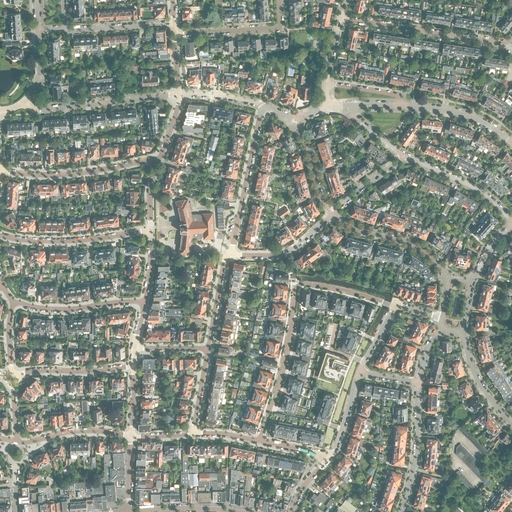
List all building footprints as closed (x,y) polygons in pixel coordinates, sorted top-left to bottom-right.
[(384,14),(385,3),(376,2),(375,9),(378,10),(377,13),(384,14)] [(366,6),(365,6),(355,4),(354,10),(362,12),(362,8),(366,9),(366,6)] [(323,11),(331,13),(332,7),(324,5),(323,11)] [(183,15),(181,16),(181,18),(183,19),(183,21),(184,22),(192,22),(191,10),(197,10),(197,9),(201,9),(200,6),(196,6),(188,6),(188,10),(183,10),(183,13),(182,13),(183,15)] [(163,7),(152,8),(152,11),(155,11),(155,17),(164,16),(165,16),(165,15),(165,13),(164,12),(164,7),(163,7)] [(240,7),(237,7),(238,8),(238,11),(238,20),(245,20),(244,16),(247,15),(247,9),(244,9),(244,7),(240,7)] [(225,8),(221,8),(222,18),(224,18),(225,21),(231,21),(231,11),(231,9),(231,8),(225,8)] [(8,11),(4,11),(5,16),(10,16),(10,20),(20,20),(20,19),(21,19),(21,15),(20,15),(20,13),(13,13),(13,12),(12,12),(8,12),(8,11)] [(75,12),(74,12),(74,18),(75,18),(75,20),(79,19),(85,19),(85,20),(94,20),(94,14),(90,14),(90,16),(85,16),(85,11),(84,11),(75,12)] [(444,15),(443,23),(449,24),(450,21),(452,21),(454,13),(451,12),(451,13),(445,12),(444,15)] [(455,25),(461,26),(462,18),(462,15),(454,13),(452,21),(455,22),(455,25)] [(299,15),(289,15),(290,22),(294,22),(294,24),(297,24),(298,21),(299,21),(299,15)] [(328,25),(329,19),(321,17),(320,24),(328,25)] [(511,22),(507,18),(503,23),(509,28),(511,24),(511,22)] [(501,21),(497,25),(499,27),(505,32),(509,28),(503,23),(501,21)] [(350,28),(348,34),(356,36),(363,38),(367,38),(368,32),(365,31),(364,35),(357,34),(357,30),(350,28)] [(11,32),(5,32),(6,41),(11,40),(11,39),(16,39),(16,40),(21,39),(21,37),(22,37),(22,33),(21,34),(21,32),(18,32),(17,31),(16,31),(15,32),(11,32)] [(368,42),(373,43),(374,43),(375,40),(376,40),(378,41),(379,33),(373,32),(373,37),(369,36),(368,42)] [(275,40),(275,44),(279,44),(279,47),(288,46),(287,36),(279,37),(279,40),(275,40)] [(92,38),(91,38),(92,49),(92,50),(92,52),(98,52),(98,55),(101,55),(101,44),(97,45),(97,37),(95,37),(92,37),(92,38)] [(402,44),(402,47),(408,48),(408,45),(411,46),(412,41),(409,40),(409,38),(403,37),(402,44)] [(74,45),(71,45),(71,52),(71,56),(71,58),(75,58),(75,52),(76,52),(77,52),(77,51),(80,51),(80,49),(80,39),(79,39),(79,38),(75,38),(76,39),(74,39),(74,45)] [(248,45),(252,45),(252,48),(260,48),(260,38),(251,38),(252,41),(247,42),(248,45)] [(275,38),(265,39),(265,47),(270,47),(270,50),(275,50),(275,47),(275,44),(275,40),(275,38)] [(49,41),(50,47),(53,47),(56,47),(61,47),(60,39),(53,39),(53,41),(49,41)] [(411,45),(411,49),(419,50),(419,49),(419,47),(421,40),(415,39),(414,46),(411,45)] [(224,43),(220,43),(220,47),(224,47),(224,50),(233,50),(232,40),(224,40),(224,43)] [(248,48),(248,45),(247,42),(247,40),(237,40),(238,49),(248,48)] [(220,43),(220,41),(210,42),(211,50),(220,50),(220,47),(220,43)] [(355,52),(359,53),(360,53),(360,50),(356,49),(358,43),(355,42),(347,41),(346,47),(350,48),(349,51),(355,52)] [(193,47),(197,47),(197,42),(185,43),(186,56),(189,56),(189,59),(195,59),(195,56),(193,56),(193,47)] [(431,49),(431,50),(437,51),(439,51),(439,46),(438,46),(438,43),(433,42),(431,49)] [(18,58),(23,58),(23,50),(20,50),(20,49),(13,49),(12,47),(7,47),(7,51),(10,51),(10,53),(9,53),(9,56),(13,56),(13,60),(18,60),(18,58)] [(479,49),(473,48),(472,55),(471,58),(475,58),(475,56),(481,57),(482,51),(479,51),(479,49)] [(209,61),(208,53),(208,50),(199,51),(199,57),(200,57),(200,61),(202,61),(209,61)] [(63,53),(61,53),(56,53),(53,53),(53,54),(50,54),(51,64),(56,64),(56,61),(61,61),(61,56),(63,56),(63,53)] [(482,60),(482,64),(487,65),(487,66),(490,66),(490,65),(491,58),(485,57),(485,60),(482,60)] [(339,74),(345,75),(347,63),(341,62),(341,65),(339,65),(338,68),(340,68),(339,74)] [(347,63),(345,75),(352,76),(352,72),(352,73),(355,73),(357,63),(354,62),(353,64),(347,63)] [(359,76),(365,77),(366,70),(366,66),(361,65),(362,63),(357,63),(355,73),(359,74),(359,76)] [(388,69),(389,66),(388,66),(389,63),(385,63),(384,73),(378,72),(376,79),(382,80),(383,75),(387,76),(388,69)] [(203,68),(203,74),(205,74),(205,82),(206,82),(206,83),(208,83),(207,85),(211,86),(211,83),(213,84),(213,82),(214,82),(214,76),(218,77),(218,76),(218,69),(215,68),(203,68)] [(244,70),(243,77),(242,78),(248,79),(248,80),(247,82),(246,81),(245,89),(249,90),(249,92),(253,92),(255,81),(255,80),(251,79),(252,77),(247,76),(248,68),(244,68),(244,70)] [(190,77),(188,78),(188,81),(190,81),(190,84),(198,84),(198,80),(201,80),(201,69),(198,69),(198,70),(190,70),(190,74),(190,77)] [(231,73),(230,76),(229,88),(233,88),(234,86),(238,86),(238,79),(237,79),(238,76),(243,77),(244,70),(238,69),(238,74),(231,73)] [(147,75),(142,76),(143,85),(158,84),(158,76),(152,76),(152,71),(147,71),(147,75)] [(407,85),(410,74),(404,73),(403,76),(402,84),(407,85)] [(410,74),(407,85),(413,86),(415,80),(418,80),(419,74),(415,73),(415,75),(410,74)] [(440,83),(438,91),(444,92),(445,88),(448,89),(451,75),(447,74),(446,80),(444,80),(440,80),(440,83)] [(57,82),(57,84),(64,84),(63,78),(62,78),(62,75),(51,75),(52,82),(57,82)] [(114,78),(107,79),(109,91),(110,91),(112,91),(112,90),(115,90),(115,87),(118,87),(117,75),(114,75),(114,78)] [(299,86),(298,96),(300,96),(300,98),(308,99),(309,87),(301,86),(302,83),(303,83),(303,76),(300,75),(299,83),(300,83),(299,86)] [(451,81),(449,89),(453,90),(452,94),(457,95),(461,83),(457,82),(456,82),(457,77),(452,75),(451,81)] [(229,88),(230,76),(223,76),(223,78),(222,77),(221,85),(225,85),(225,87),(229,88)] [(262,85),(266,86),(267,81),(268,76),(266,76),(265,80),(264,80),(262,80),(262,82),(261,82),(255,81),(253,92),(256,93),(257,91),(261,92),(262,85)] [(421,76),(420,83),(421,83),(420,87),(426,89),(428,81),(428,78),(421,76)] [(428,81),(426,89),(432,90),(434,82),(434,79),(428,78),(428,81)] [(434,82),(432,90),(438,91),(440,83),(440,80),(434,78),(434,79),(434,82)] [(90,84),(89,85),(89,92),(91,92),(91,93),(92,92),(92,93),(95,93),(95,92),(97,92),(96,80),(90,81),(90,84)] [(270,81),(267,81),(266,86),(269,87),(270,87),(268,93),(269,93),(269,95),(270,95),(270,97),(273,98),(274,96),(275,97),(276,95),(277,95),(278,88),(278,87),(273,85),(274,82),(273,82),(270,81)] [(461,83),(457,95),(463,97),(465,90),(466,86),(467,85),(461,83)] [(64,97),(69,97),(69,85),(64,86),(64,84),(57,84),(57,86),(54,86),(55,97),(62,97),(64,97)] [(465,90),(463,97),(469,99),(471,91),(472,88),(466,86),(465,90)] [(284,92),(281,98),(281,99),(283,99),(282,103),(288,106),(290,102),(290,101),(292,102),(292,103),(296,103),(297,91),(293,91),(290,90),(288,93),(286,92),(286,93),(284,92)] [(492,100),(494,96),(484,90),(480,98),(484,101),(482,104),(488,107),(492,100)] [(471,91),(469,99),(475,100),(477,93),(471,91)] [(493,110),(499,99),(494,96),(492,100),(488,107),(493,110)] [(498,113),(502,106),(504,102),(499,99),(493,110),(498,113)] [(504,102),(502,106),(498,113),(503,116),(505,113),(508,115),(510,111),(508,109),(509,107),(509,105),(504,102)] [(187,107),(187,109),(188,110),(195,111),(200,111),(200,109),(199,109),(207,109),(207,105),(191,104),(191,103),(189,103),(189,104),(188,104),(188,107),(187,107)] [(218,120),(221,108),(215,106),(214,108),(211,107),(210,117),(213,117),(215,118),(214,119),(218,120)] [(218,120),(224,121),(227,109),(221,108),(218,120)] [(133,109),(130,110),(131,120),(131,124),(140,123),(138,113),(136,113),(136,110),(133,110),(133,109)] [(233,110),(227,109),(224,121),(228,122),(229,120),(231,121),(233,110)] [(236,122),(235,124),(241,126),(244,113),(241,112),(239,111),(239,112),(238,111),(236,122)] [(244,113),(241,126),(247,127),(248,123),(249,122),(249,120),(250,114),(249,114),(249,113),(247,113),(246,113),(244,113)] [(49,132),(49,131),(49,126),(50,125),(49,124),(49,123),(48,120),(46,120),(46,119),(42,120),(41,120),(41,125),(42,125),(42,131),(46,131),(46,132),(49,132)] [(313,131),(325,127),(323,124),(325,124),(324,121),(311,125),(313,131)] [(441,122),(432,121),(431,128),(431,131),(440,132),(438,138),(441,139),(443,131),(440,130),(441,129),(441,122)] [(25,122),(25,123),(26,126),(26,127),(26,128),(26,129),(26,134),(30,133),(30,135),(31,136),(34,136),(35,135),(34,132),(38,132),(38,125),(34,125),(33,122),(30,123),(30,122),(25,122)] [(272,135),(277,126),(272,123),(270,122),(269,123),(269,125),(270,125),(266,132),(272,135)] [(412,124),(408,129),(414,134),(418,128),(420,130),(420,127),(420,126),(418,125),(415,122),(413,125),(412,124)] [(447,124),(444,131),(445,132),(448,130),(451,131),(451,132),(453,133),(456,125),(450,123),(450,125),(447,124)] [(456,125),(453,133),(455,134),(455,135),(459,136),(459,134),(462,127),(456,125)] [(282,129),(277,126),(272,135),(277,138),(280,132),(282,132),(283,131),(284,130),(282,129)] [(326,131),(325,127),(313,131),(315,137),(328,133),(327,130),(326,131)] [(459,136),(458,137),(464,139),(468,129),(462,127),(459,134),(459,136)] [(408,129),(404,134),(411,138),(412,137),(413,138),(416,135),(414,134),(408,129)] [(468,129),(464,139),(464,140),(465,137),(467,138),(468,137),(471,138),(473,131),(468,129)] [(352,133),(349,137),(354,141),(355,139),(355,140),(356,140),(356,141),(357,140),(361,145),(362,144),(365,141),(360,136),(360,135),(356,132),(354,133),(354,134),(352,133)] [(278,143),(276,146),(279,147),(280,147),(280,144),(281,143),(283,142),(286,146),(293,142),(290,137),(289,137),(288,135),(287,136),(285,133),(281,139),(278,143)] [(404,134),(401,139),(403,141),(401,143),(406,146),(409,143),(408,142),(409,140),(412,142),(414,144),(418,147),(417,148),(420,149),(420,150),(421,146),(419,145),(416,142),(413,140),(411,138),(404,134)] [(480,145),(485,138),(480,134),(476,140),(479,142),(478,143),(480,145)] [(210,147),(206,159),(211,160),(215,148),(216,148),(219,137),(212,135),(208,146),(210,147)] [(177,140),(176,143),(177,143),(187,146),(190,147),(192,141),(193,138),(191,138),(188,137),(187,136),(185,136),(184,139),(183,138),(179,137),(178,140),(177,140)] [(104,137),(100,138),(101,146),(100,146),(100,148),(102,148),(102,156),(110,155),(109,145),(104,145),(104,137)] [(319,150),(328,147),(331,145),(330,141),(333,140),(332,137),(321,140),(322,142),(318,144),(318,145),(318,146),(319,150)] [(99,144),(94,145),(94,141),(92,141),(92,138),(86,138),(87,146),(89,146),(89,158),(99,158),(99,144)] [(484,150),(486,147),(490,141),(485,138),(480,145),(479,147),(484,150)] [(72,152),(70,152),(71,157),(72,157),(73,160),(74,161),(76,161),(76,160),(77,160),(77,159),(78,159),(79,159),(78,150),(78,145),(77,140),(77,139),(75,139),(75,141),(75,145),(76,148),(72,148),(72,150),(72,151),(72,152)] [(151,149),(152,141),(142,140),(140,140),(139,143),(142,143),(141,148),(151,149)] [(490,152),(491,150),(495,145),(490,141),(486,147),(489,149),(488,150),(490,152)] [(127,153),(134,153),(133,151),(135,150),(135,144),(132,144),(132,143),(131,142),(128,142),(127,143),(127,144),(125,144),(125,149),(127,149),(127,153)] [(293,142),(286,146),(289,152),(296,147),(293,142)] [(430,154),(433,146),(428,143),(427,144),(424,142),(422,147),(425,149),(424,151),(430,154)] [(15,152),(15,149),(17,148),(16,143),(14,143),(14,145),(11,145),(11,149),(6,149),(6,153),(8,153),(8,160),(8,161),(14,161),(14,160),(14,152),(15,152)] [(56,155),(54,155),(54,159),(56,159),(56,161),(57,161),(57,162),(59,162),(60,161),(60,160),(62,160),(62,150),(62,149),(61,143),(59,143),(59,149),(60,149),(56,149),(56,152),(56,155)] [(114,145),(109,145),(110,155),(117,155),(117,149),(119,149),(119,143),(114,143),(114,145)] [(176,146),(175,147),(175,148),(175,149),(180,150),(185,152),(187,146),(177,143),(176,146)] [(368,150),(371,153),(376,147),(371,143),(367,149),(366,147),(364,144),(363,145),(362,146),(357,149),(359,152),(363,149),(367,152),(368,150)] [(495,145),(491,150),(490,152),(492,153),(493,152),(496,154),(500,148),(495,145)] [(435,156),(438,150),(439,148),(433,146),(430,154),(435,156)] [(441,159),(444,150),(445,149),(439,146),(439,148),(438,150),(435,156),(441,159)] [(241,150),(232,148),(231,147),(230,151),(228,150),(227,154),(237,156),(237,155),(240,155),(241,150)] [(321,155),(331,152),(330,150),(329,150),(328,147),(319,150),(321,155)] [(371,153),(377,157),(381,151),(376,147),(371,153)] [(62,149),(62,150),(62,160),(65,160),(65,161),(66,161),(68,161),(68,160),(69,160),(69,157),(71,157),(70,152),(68,152),(68,151),(64,151),(63,150),(63,148),(62,149)] [(174,154),(184,157),(185,152),(180,150),(175,149),(175,150),(174,151),(174,152),(174,154)] [(450,153),(444,150),(441,159),(446,161),(450,153)] [(381,151),(377,157),(382,161),(386,155),(381,151)] [(323,161),(331,158),(330,155),(331,154),(331,152),(321,155),(323,161)] [(453,162),(452,164),(455,165),(455,166),(454,168),(456,169),(457,167),(460,168),(464,161),(465,158),(462,157),(461,157),(461,158),(459,157),(456,156),(457,154),(456,153),(454,152),(452,156),(455,157),(453,162)] [(295,153),(290,154),(290,157),(292,163),(301,161),(300,159),(301,158),(300,155),(299,155),(298,154),(295,155),(295,153)] [(506,153),(501,158),(504,161),(503,161),(505,163),(511,157),(506,153)] [(172,158),(172,161),(179,163),(185,165),(186,162),(187,158),(185,158),(184,157),(174,154),(173,155),(173,154),(172,157),(172,158)] [(464,161),(460,168),(466,171),(469,163),(470,161),(467,159),(469,156),(466,155),(465,158),(464,161)] [(228,160),(228,163),(238,166),(239,160),(227,157),(226,160),(228,160)] [(333,162),(331,158),(323,161),(324,165),(325,164),(325,167),(334,163),(334,161),(333,162)] [(361,164),(366,172),(372,168),(371,167),(372,166),(372,164),(373,164),(370,160),(369,159),(367,158),(360,163),(361,164)] [(469,163),(466,171),(471,173),(475,166),(476,163),(473,162),(474,159),(472,158),(471,160),(470,160),(470,161),(469,163)] [(475,166),(471,173),(477,176),(478,173),(481,174),(483,169),(481,168),(481,167),(481,166),(480,165),(479,164),(478,164),(479,162),(477,160),(476,163),(475,166)] [(301,161),(292,163),(293,169),(302,167),(301,161)] [(260,163),(260,165),(261,166),(260,168),(263,169),(263,171),(272,173),(273,170),(269,170),(271,164),(261,162),(261,163),(260,163)] [(355,167),(361,175),(366,172),(361,164),(356,167),(355,167)] [(326,173),(326,174),(326,175),(327,176),(328,178),(338,175),(338,173),(336,166),(332,167),(333,169),(330,170),(329,172),(326,173)] [(168,173),(178,176),(180,170),(177,169),(170,167),(169,169),(168,169),(167,172),(168,173)] [(355,167),(356,167),(355,167),(350,171),(350,170),(347,172),(352,179),(354,177),(356,179),(361,175),(355,167)] [(488,183),(495,174),(492,172),(493,170),(491,168),(490,170),(487,168),(483,174),(486,176),(483,179),(488,183)] [(400,175),(401,177),(402,180),(406,179),(407,177),(410,178),(413,171),(408,169),(405,176),(403,176),(403,174),(400,175)] [(258,175),(257,177),(258,178),(267,180),(269,180),(271,181),(271,180),(272,180),(274,179),(274,175),(273,174),(272,173),(263,171),(262,173),(259,172),(259,175),(258,175)] [(295,174),(294,175),(296,181),(305,178),(304,176),(305,175),(304,173),(303,173),(303,172),(302,173),(301,171),(295,172),(295,174)] [(413,171),(410,178),(413,179),(412,182),(417,184),(420,179),(417,178),(419,174),(413,171)] [(499,178),(496,176),(498,173),(496,172),(495,174),(488,183),(492,187),(499,178)] [(129,177),(129,180),(131,180),(131,183),(136,183),(136,181),(140,181),(141,174),(132,173),(131,177),(129,177)] [(166,178),(176,181),(178,176),(168,173),(166,178)] [(338,175),(328,178),(328,180),(328,181),(329,183),(330,184),(341,180),(340,176),(339,177),(338,175)] [(218,176),(217,179),(221,180),(222,179),(223,179),(222,181),(222,185),(224,185),(234,187),(235,181),(226,180),(226,178),(224,177),(220,176),(218,176)] [(402,180),(401,177),(399,177),(397,179),(395,176),(390,180),(394,186),(397,184),(398,184),(403,185),(403,184),(404,183),(402,181),(402,180)] [(492,187),(497,190),(502,184),(504,182),(501,180),(503,177),(501,176),(499,178),(492,187)] [(422,183),(420,189),(426,192),(431,179),(426,177),(423,183),(422,183)] [(165,184),(175,187),(176,181),(166,178),(165,184)] [(305,178),(296,181),(297,186),(306,184),(306,181),(306,179),(305,178)] [(103,180),(104,189),(104,191),(113,190),(113,183),(110,184),(109,179),(103,180)] [(431,179),(426,192),(429,193),(430,190),(433,192),(433,191),(434,189),(437,182),(431,179)] [(330,184),(329,185),(330,186),(331,187),(331,189),(340,187),(342,186),(341,184),(342,184),(341,180),(330,184)] [(385,183),(389,189),(394,186),(390,180),(385,183)] [(89,187),(89,190),(92,190),(92,191),(98,190),(96,181),(90,182),(91,186),(89,187)] [(86,182),(80,183),(81,192),(84,192),(84,193),(90,193),(89,190),(89,186),(88,185),(86,185),(86,182)] [(434,189),(433,191),(437,193),(439,194),(440,191),(443,185),(437,182),(434,189)] [(30,186),(29,197),(33,197),(33,194),(40,194),(40,184),(39,184),(39,183),(36,183),(36,184),(34,184),(34,186),(30,186)] [(52,184),(52,197),(60,197),(60,196),(60,189),(58,189),(58,184),(55,184),(55,183),(52,183),(52,184)] [(389,189),(385,183),(379,187),(383,193),(389,189)] [(62,189),(60,189),(60,196),(63,196),(63,195),(69,195),(69,193),(68,184),(62,184),(62,189)] [(175,187),(165,184),(164,184),(163,187),(164,187),(163,190),(170,192),(169,195),(171,195),(176,195),(177,193),(173,192),(175,187)] [(256,185),(256,186),(256,187),(256,189),(268,192),(269,192),(270,186),(266,186),(257,184),(256,185)] [(306,184),(297,186),(299,192),(308,190),(308,189),(308,188),(308,187),(307,186),(306,184)] [(509,190),(502,184),(497,190),(502,194),(503,192),(506,194),(509,190)] [(220,189),(220,190),(220,191),(223,191),(232,193),(234,187),(224,185),(222,185),(221,185),(220,189)] [(443,185),(440,191),(444,193),(442,198),(443,198),(441,203),(445,204),(449,195),(446,193),(449,187),(443,185)] [(127,192),(126,193),(126,195),(127,196),(137,196),(137,193),(139,193),(139,192),(140,191),(140,190),(139,189),(139,188),(130,188),(130,186),(127,186),(127,192)] [(340,187),(331,189),(332,191),(332,192),(332,194),(333,194),(333,195),(334,195),(334,196),(336,197),(337,196),(338,195),(337,194),(343,192),(342,188),(343,188),(342,186),(340,187)] [(256,189),(254,195),(257,196),(256,197),(264,199),(264,197),(267,198),(267,195),(268,192),(256,189)] [(218,195),(217,200),(224,201),(224,200),(224,197),(225,198),(230,199),(231,199),(232,193),(223,191),(220,191),(220,190),(220,191),(219,196),(218,195)] [(297,195),(296,195),(297,197),(297,199),(299,200),(299,201),(306,198),(305,197),(309,195),(310,194),(309,192),(308,190),(299,192),(297,193),(297,195)] [(451,196),(448,203),(450,204),(452,203),(453,201),(456,203),(462,193),(456,190),(452,197),(451,196)] [(380,198),(377,194),(374,191),(369,195),(371,197),(368,199),(370,201),(371,202),(373,200),(375,202),(380,198)] [(456,203),(462,206),(463,203),(467,197),(462,193),(456,203)] [(126,200),(126,206),(130,206),(130,205),(139,205),(139,204),(139,203),(139,202),(139,201),(139,200),(137,200),(137,196),(127,196),(126,200)] [(467,197),(463,203),(469,206),(473,200),(467,197)] [(201,215),(200,213),(191,214),(190,210),(192,209),(190,202),(188,202),(188,199),(184,200),(184,199),(176,201),(181,222),(180,222),(179,223),(179,225),(181,226),(182,228),(181,228),(179,229),(179,231),(181,232),(179,253),(180,253),(180,256),(185,257),(186,254),(187,254),(187,253),(191,254),(191,251),(193,251),(194,243),(192,243),(193,239),(202,238),(202,237),(204,237),(204,238),(214,238),(212,213),(202,213),(202,215),(201,215)] [(421,202),(417,200),(413,199),(410,204),(419,208),(421,202)] [(469,206),(467,209),(471,211),(469,213),(472,215),(474,209),(478,203),(473,200),(469,206)] [(306,202),(301,206),(302,208),(302,209),(303,208),(306,213),(308,212),(316,207),(313,201),(311,201),(310,202),(307,204),(306,202)] [(382,206),(379,216),(382,217),(380,222),(381,222),(381,223),(383,224),(384,223),(384,224),(386,224),(389,215),(384,213),(385,209),(386,208),(390,206),(388,203),(384,205),(382,206)] [(251,207),(251,209),(251,210),(251,211),(261,213),(262,209),(262,208),(262,205),(261,205),(259,205),(256,205),(255,205),(253,204),(252,207),(251,207)] [(362,219),(368,221),(371,211),(371,210),(368,209),(370,204),(368,204),(367,206),(366,208),(362,219)] [(350,212),(349,214),(350,215),(356,217),(360,207),(356,206),(354,205),(352,209),(351,212),(350,212)] [(115,215),(111,216),(112,225),(118,225),(118,218),(119,218),(119,214),(121,214),(121,213),(121,209),(121,206),(117,206),(117,209),(117,211),(115,211),(114,213),(115,215)] [(371,211),(368,221),(374,223),(376,215),(379,216),(382,206),(372,210),(371,210),(371,211)] [(308,212),(306,213),(309,218),(311,217),(311,218),(314,216),(319,213),(316,207),(308,212)] [(356,217),(362,219),(366,208),(363,207),(363,208),(360,207),(356,217)] [(125,209),(121,209),(121,213),(130,214),(130,217),(127,217),(127,221),(130,221),(139,221),(139,220),(140,219),(140,217),(139,217),(139,216),(138,216),(136,216),(136,212),(132,212),(132,209),(125,209)] [(13,218),(16,216),(13,212),(13,211),(8,210),(7,212),(5,214),(6,215),(4,216),(6,219),(4,221),(5,224),(8,226),(10,229),(12,228),(17,224),(13,218)] [(389,215),(386,224),(388,225),(389,226),(390,226),(391,226),(395,214),(396,213),(390,211),(389,215)] [(488,211),(483,217),(485,218),(486,219),(493,225),(498,220),(495,217),(495,218),(489,213),(490,212),(488,211)] [(395,214),(391,226),(392,226),(392,227),(394,227),(395,227),(397,228),(400,218),(398,218),(399,216),(395,214)] [(400,218),(397,228),(399,228),(403,230),(404,227),(407,228),(411,218),(401,214),(401,215),(400,218)] [(299,219),(295,223),(301,230),(306,226),(302,221),(303,220),(300,216),(299,215),(297,217),(299,219)] [(27,230),(28,219),(28,218),(28,217),(26,217),(25,219),(22,219),(22,220),(21,220),(20,223),(21,223),(21,225),(20,225),(20,229),(25,230),(25,229),(27,230)] [(86,218),(81,218),(82,229),(88,228),(88,226),(91,225),(90,217),(86,217),(86,218)] [(411,218),(407,228),(409,229),(409,231),(411,232),(411,233),(413,234),(413,233),(414,234),(418,224),(419,220),(411,217),(411,218)] [(481,219),(479,221),(482,223),(489,230),(493,225),(486,219),(485,218),(483,217),(481,219)] [(424,226),(420,236),(420,237),(422,237),(425,238),(427,234),(429,230),(431,231),(435,222),(433,221),(431,225),(430,225),(429,228),(427,227),(427,228),(424,226)] [(289,224),(287,226),(290,231),(292,230),(296,235),(301,230),(295,223),(292,225),(291,224),(289,224)] [(479,225),(477,227),(478,228),(485,235),(489,230),(482,223),(480,226),(479,225)] [(418,224),(414,234),(417,235),(416,235),(419,236),(420,236),(424,226),(418,224)] [(247,229),(246,230),(247,232),(246,234),(255,236),(256,235),(259,236),(260,231),(257,230),(248,228),(247,229)] [(331,240),(337,231),(333,228),(328,233),(327,232),(325,235),(331,240)] [(475,229),(473,232),(480,238),(482,237),(483,238),(485,235),(478,228),(476,230),(475,229)] [(281,233),(286,241),(292,238),(291,236),(290,235),(289,232),(288,233),(287,230),(281,233)] [(342,235),(337,231),(331,240),(336,244),(342,235)] [(431,235),(429,239),(431,240),(430,242),(432,243),(433,244),(434,245),(435,245),(440,237),(435,233),(435,232),(433,231),(431,235)] [(280,244),(286,241),(281,233),(276,236),(277,238),(278,241),(279,243),(280,244)] [(440,237),(435,245),(436,245),(436,246),(437,247),(438,247),(440,248),(445,239),(448,234),(447,233),(446,233),(444,236),(441,234),(440,237)] [(245,235),(245,236),(246,237),(245,240),(257,242),(257,241),(257,239),(256,239),(255,239),(255,236),(246,234),(245,235)] [(340,245),(339,247),(347,250),(347,251),(350,252),(351,249),(354,239),(348,238),(347,240),(346,240),(345,244),(346,244),(345,247),(340,245)] [(354,239),(351,249),(357,250),(360,241),(354,239)] [(440,248),(440,249),(441,249),(441,250),(442,251),(443,251),(444,251),(446,252),(447,250),(449,246),(451,243),(445,239),(440,248)] [(360,241),(357,250),(363,252),(365,242),(360,241)] [(363,252),(362,256),(372,258),(373,252),(373,251),(372,251),(371,253),(369,252),(370,250),(371,250),(371,247),(371,246),(371,244),(365,242),(363,252)] [(314,245),(312,247),(313,248),(312,248),(318,255),(319,257),(322,255),(324,255),(324,257),(326,259),(329,259),(332,257),(328,253),(328,254),(327,253),(328,252),(325,249),(324,250),(323,249),(322,249),(319,246),(319,245),(318,244),(317,244),(315,246),(314,245)] [(138,246),(132,246),(132,245),(130,245),(130,246),(129,246),(129,250),(124,250),(124,247),(120,247),(120,253),(124,254),(124,253),(126,253),(127,253),(130,253),(138,253),(138,251),(138,250),(139,250),(139,248),(138,248),(138,246)] [(5,246),(3,253),(8,254),(8,256),(10,256),(13,269),(18,268),(18,267),(21,267),(21,262),(19,262),(19,261),(19,260),(20,260),(20,259),(20,258),(20,257),(19,257),(21,251),(11,249),(12,248),(5,246)] [(372,258),(371,260),(372,260),(372,261),(373,261),(374,261),(375,261),(376,259),(377,259),(380,260),(381,261),(382,260),(382,257),(385,248),(379,246),(378,248),(377,248),(376,252),(373,252),(372,258)] [(99,261),(102,260),(101,249),(100,249),(100,248),(97,248),(97,250),(94,250),(95,252),(94,252),(95,258),(96,262),(99,262),(99,261)] [(308,251),(307,251),(313,259),(318,255),(312,248),(310,249),(309,249),(308,250),(308,251)] [(382,257),(382,260),(387,261),(388,261),(388,258),(391,249),(385,248),(382,257)] [(454,248),(453,255),(455,255),(455,256),(454,256),(453,260),(454,260),(453,263),(456,264),(456,265),(461,266),(463,252),(459,251),(459,249),(454,248)] [(37,262),(37,260),(38,250),(36,250),(30,249),(30,252),(31,252),(31,256),(30,255),(30,259),(31,259),(30,260),(34,260),(34,261),(37,262)] [(388,258),(388,261),(393,262),(394,260),(396,251),(391,249),(388,258)] [(38,250),(37,260),(41,261),(40,262),(43,262),(44,258),(45,258),(45,254),(44,253),(44,251),(42,251),(42,250),(38,250)] [(62,251),(62,262),(65,262),(65,264),(68,264),(68,265),(71,265),(71,259),(69,259),(69,255),(68,255),(68,251),(65,251),(64,250),(63,250),(62,251)] [(72,264),(81,264),(81,251),(78,252),(78,250),(75,251),(75,252),(74,252),(74,256),(72,256),(72,265),(72,264)] [(81,251),(81,264),(84,263),(84,264),(85,264),(85,265),(91,265),(91,258),(88,259),(88,253),(87,253),(87,251),(85,251),(85,250),(81,250),(81,251)] [(463,252),(461,266),(465,267),(465,265),(468,266),(468,263),(469,263),(470,258),(471,252),(471,251),(468,250),(467,252),(463,252)] [(304,254),(303,255),(308,262),(313,259),(307,251),(307,252),(306,252),(305,253),(304,254)] [(393,262),(397,263),(398,264),(397,268),(399,269),(398,270),(399,270),(399,271),(401,272),(401,269),(402,270),(404,261),(400,260),(401,258),(401,259),(402,255),(402,252),(396,251),(394,260),(393,262)] [(297,260),(294,262),(298,267),(301,268),(303,266),(305,265),(308,262),(303,255),(302,255),(302,254),(299,256),(300,257),(297,259),(296,259),(297,260)] [(409,265),(412,267),(417,259),(412,255),(410,257),(408,260),(405,260),(404,266),(407,267),(409,265)] [(491,263),(501,268),(504,261),(501,260),(498,259),(494,257),(491,263)] [(199,266),(203,266),(213,268),(214,262),(213,261),(211,261),(212,260),(205,258),(205,259),(201,259),(201,260),(201,262),(200,262),(199,266)] [(412,267),(417,270),(422,262),(417,259),(412,267)] [(427,266),(427,265),(422,262),(417,270),(422,273),(426,267),(427,266)] [(499,274),(500,271),(500,270),(501,268),(491,263),(488,270),(499,274)] [(429,270),(426,267),(422,273),(426,276),(425,277),(425,282),(430,282),(430,279),(433,275),(428,271),(429,270)] [(242,273),(243,270),(233,268),(232,270),(233,271),(232,273),(241,275),(248,276),(249,274),(242,273)] [(128,270),(128,274),(129,274),(128,280),(132,280),(133,277),(136,278),(137,277),(138,276),(138,271),(128,270)] [(499,274),(488,270),(486,276),(488,278),(487,280),(496,283),(499,274)] [(274,273),(273,280),(288,281),(288,278),(289,278),(289,275),(288,275),(288,274),(284,274),(284,272),(280,272),(280,273),(279,273),(274,273)] [(211,280),(198,277),(196,287),(203,288),(203,285),(207,285),(207,286),(208,286),(209,286),(211,280)] [(31,296),(35,296),(35,279),(31,279),(31,278),(28,278),(28,280),(26,284),(23,282),(20,288),(25,291),(25,293),(31,293),(31,296)] [(117,282),(117,280),(117,278),(112,279),(112,281),(106,282),(107,293),(114,292),(113,290),(116,289),(117,282)] [(240,284),(241,281),(231,279),(230,280),(231,282),(230,284),(240,286),(246,287),(246,285),(240,284)] [(272,287),(272,290),(274,290),(287,292),(287,285),(280,284),(280,281),(273,280),(272,283),(272,287)] [(71,299),(71,298),(69,287),(65,288),(65,285),(65,282),(63,282),(63,285),(63,288),(64,299),(66,299),(71,299)] [(81,286),(83,297),(84,296),(84,297),(88,297),(88,296),(89,296),(89,291),(91,291),(89,282),(85,283),(85,285),(81,286)] [(101,294),(100,283),(96,284),(96,282),(91,282),(92,287),(94,287),(95,295),(96,295),(101,295),(101,294)] [(117,282),(116,289),(116,290),(120,290),(120,286),(124,286),(125,286),(125,287),(126,287),(126,291),(126,292),(129,292),(129,291),(135,292),(135,290),(136,290),(136,288),(135,288),(135,287),(135,285),(126,284),(126,283),(124,283),(117,282)] [(404,286),(401,295),(402,295),(402,296),(404,296),(405,296),(407,296),(410,287),(410,286),(411,284),(405,283),(404,285),(404,286)] [(425,285),(425,288),(426,288),(426,291),(435,291),(436,290),(436,288),(436,285),(434,285),(434,283),(430,283),(430,285),(425,285)] [(240,290),(240,286),(230,284),(230,285),(229,285),(229,287),(230,287),(229,290),(244,292),(244,293),(245,293),(246,291),(240,290)] [(398,284),(395,293),(396,293),(396,294),(398,294),(399,294),(400,294),(401,295),(404,286),(404,285),(401,284),(401,285),(398,284)] [(482,287),(481,290),(482,290),(482,291),(491,293),(492,289),(495,290),(496,285),(492,284),(489,284),(489,286),(483,284),(483,287),(482,287)] [(410,287),(407,296),(407,297),(408,297),(410,298),(411,297),(411,298),(413,298),(415,289),(416,289),(416,288),(413,287),(413,288),(410,287)] [(196,296),(207,298),(209,291),(207,290),(206,291),(202,290),(202,289),(195,288),(195,290),(197,293),(196,296)] [(415,289),(413,298),(413,299),(413,298),(414,299),(415,300),(416,299),(417,300),(418,300),(419,300),(422,290),(419,289),(418,290),(416,289),(415,289)] [(271,296),(271,299),(279,300),(279,297),(286,298),(286,297),(287,297),(287,292),(274,290),(273,296),(271,296)] [(301,295),(300,300),(301,300),(302,300),(301,305),(308,306),(310,292),(306,292),(306,291),(304,291),(304,292),(303,292),(302,296),(301,295)] [(310,300),(309,308),(312,308),(312,307),(318,308),(320,294),(314,293),(313,300),(310,300)] [(318,308),(318,309),(321,309),(324,310),(327,310),(328,303),(326,302),(327,295),(326,295),(326,294),(321,293),(321,294),(320,294),(318,308)] [(197,302),(206,304),(207,298),(196,296),(193,296),(193,298),(192,298),(198,299),(197,302)] [(328,303),(327,310),(330,311),(333,312),(336,312),(337,310),(339,298),(333,296),(331,303),(328,303)] [(480,296),(479,302),(488,304),(489,302),(490,302),(491,302),(491,300),(491,299),(489,299),(489,298),(480,296)] [(337,310),(336,312),(339,313),(342,314),(345,314),(347,307),(344,306),(346,299),(339,298),(337,310)] [(270,305),(269,308),(284,310),(285,304),(278,303),(279,300),(271,299),(270,302),(270,305)] [(347,307),(345,314),(348,315),(351,316),(354,317),(355,315),(358,302),(353,300),(353,301),(352,301),(350,307),(347,307)] [(355,315),(354,317),(357,318),(360,319),(363,320),(365,312),(363,311),(365,304),(358,302),(355,315)] [(478,302),(477,305),(478,305),(477,308),(484,310),(484,313),(488,313),(492,314),(492,311),(487,310),(488,308),(487,308),(488,304),(479,302),(478,302)] [(368,306),(364,319),(370,321),(372,318),(372,316),(373,316),(374,316),(375,312),(374,311),(375,308),(374,307),(372,306),(372,307),(368,306)] [(205,310),(196,308),(195,312),(193,311),(192,312),(192,313),(191,316),(197,317),(198,315),(202,316),(203,316),(204,316),(205,310)] [(269,315),(268,318),(276,319),(276,316),(283,317),(284,310),(269,308),(269,311),(269,315)] [(122,313),(118,313),(119,321),(119,324),(124,323),(124,321),(125,321),(130,320),(130,319),(132,319),(131,316),(129,316),(129,312),(126,312),(125,310),(121,311),(122,313)] [(235,317),(235,313),(225,311),(225,312),(224,313),(225,315),(224,317),(238,319),(242,320),(242,319),(239,319),(239,318),(235,317)] [(118,313),(108,314),(109,322),(119,321),(118,313)] [(475,318),(475,322),(476,322),(488,323),(488,319),(486,318),(486,316),(487,316),(488,313),(484,313),(483,316),(482,316),(476,316),(476,318),(475,318)] [(27,319),(27,316),(21,315),(19,324),(26,325),(29,326),(30,319),(27,319)] [(92,323),(93,333),(93,335),(97,335),(96,328),(99,328),(99,325),(103,324),(103,326),(106,326),(105,319),(103,319),(103,315),(95,316),(96,323),(92,323)] [(267,324),(267,327),(269,327),(281,330),(282,323),(275,322),(276,319),(268,318),(268,321),(267,324)] [(408,319),(406,322),(413,325),(413,324),(414,325),(413,325),(424,331),(425,328),(426,328),(427,326),(427,324),(423,322),(424,322),(416,318),(414,322),(412,321),(408,319)] [(34,325),(31,325),(31,327),(31,333),(34,333),(34,331),(40,331),(40,320),(40,319),(34,319),(34,322),(34,325)] [(302,321),(301,327),(315,330),(316,327),(316,323),(317,320),(309,319),(309,322),(302,321)] [(52,320),(46,320),(46,331),(50,331),(50,335),(55,335),(55,328),(55,326),(55,324),(53,324),(53,323),(52,323),(52,320)] [(63,336),(68,336),(67,325),(64,325),(64,320),(58,320),(58,331),(63,331),(63,336)] [(77,331),(77,320),(70,320),(71,326),(68,326),(68,334),(71,334),(73,332),(73,331),(77,331)] [(119,328),(117,334),(126,336),(130,320),(125,321),(123,329),(119,328)] [(236,333),(237,325),(233,324),(223,322),(222,323),(222,325),(223,325),(222,328),(224,328),(224,331),(232,332),(236,333)] [(475,322),(475,326),(476,326),(475,328),(481,329),(485,329),(485,332),(493,332),(493,329),(488,329),(488,327),(488,323),(476,322),(476,323),(475,322)] [(407,327),(407,329),(412,332),(421,336),(422,334),(423,333),(424,332),(424,331),(413,325),(411,329),(407,327)] [(349,330),(347,336),(357,341),(360,335),(353,331),(354,328),(348,326),(347,329),(349,330)] [(19,334),(18,335),(18,337),(19,338),(26,338),(26,333),(30,333),(31,333),(31,327),(29,327),(29,330),(19,330),(19,334)] [(265,333),(265,336),(273,338),(273,335),(280,336),(281,330),(269,327),(267,327),(266,330),(265,333)] [(300,328),(299,333),(300,333),(300,334),(307,335),(306,338),(314,339),(315,333),(315,330),(301,327),(300,328)] [(234,338),(236,333),(232,332),(224,331),(222,330),(221,333),(220,335),(221,336),(234,338)] [(412,332),(409,337),(418,342),(420,339),(421,337),(421,336),(412,332)] [(476,340),(476,343),(477,343),(477,344),(490,340),(488,335),(493,335),(493,332),(485,332),(485,335),(483,336),(482,335),(476,337),(476,340)] [(399,335),(397,338),(391,334),(387,342),(393,346),(395,343),(397,339),(400,341),(402,337),(399,335)] [(233,344),(234,338),(221,336),(220,337),(220,339),(220,342),(233,344)] [(264,342),(263,345),(265,346),(278,348),(279,348),(279,347),(280,343),(279,343),(279,342),(272,341),(273,338),(265,336),(264,339),(264,342)] [(346,339),(344,342),(355,346),(357,341),(347,336),(346,339)] [(298,341),(297,345),(297,346),(312,349),(312,346),(314,339),(306,338),(305,341),(298,340),(298,341)] [(490,340),(477,344),(479,349),(491,346),(490,340)] [(339,347),(338,350),(344,352),(345,350),(351,352),(352,353),(355,346),(344,342),(343,341),(340,347),(339,347)] [(442,350),(451,350),(451,341),(442,341),(442,350)] [(125,357),(124,347),(120,347),(120,344),(116,344),(116,347),(117,357),(125,357)] [(230,346),(222,344),(221,347),(219,347),(218,353),(228,355),(228,354),(231,354),(232,354),(232,353),(233,350),(232,350),(232,349),(229,348),(230,346)] [(406,344),(404,350),(414,353),(415,352),(415,351),(415,350),(416,347),(406,344)] [(262,348),(262,352),(276,355),(278,348),(265,346),(263,345),(262,348)] [(297,346),(296,353),(301,354),(303,354),(302,357),(310,359),(311,352),(312,349),(297,346)] [(382,351),(391,356),(394,351),(385,346),(384,348),(383,349),(382,350),(382,351)] [(491,346),(479,349),(480,355),(493,352),(491,346)] [(94,360),(103,360),(103,352),(100,352),(100,348),(94,348),(94,360)] [(103,352),(103,360),(111,359),(111,358),(112,357),(112,355),(111,354),(111,348),(105,348),(105,352),(103,352)] [(83,351),(80,351),(80,362),(85,362),(85,360),(88,360),(88,354),(89,354),(89,350),(83,351)] [(404,350),(403,356),(412,359),(413,358),(413,357),(413,356),(414,353),(404,350)] [(32,356),(32,355),(32,351),(20,351),(19,353),(19,355),(20,356),(21,356),(21,361),(25,360),(25,361),(26,361),(26,362),(29,362),(29,361),(30,361),(30,356),(32,356)] [(40,360),(42,360),(44,360),(44,351),(40,351),(36,351),(36,352),(35,352),(35,355),(37,355),(37,360),(38,360),(39,361),(40,361),(40,360)] [(80,362),(80,351),(76,351),(70,351),(70,354),(71,354),(71,361),(75,361),(75,362),(80,362)] [(326,351),(318,377),(327,380),(332,381),(331,381),(341,384),(344,375),(346,368),(347,369),(348,363),(350,359),(340,356),(336,355),(336,354),(326,351)] [(379,356),(379,357),(388,362),(391,356),(382,351),(381,354),(380,354),(379,355),(379,356)] [(480,355),(479,355),(480,358),(481,358),(482,361),(488,359),(488,362),(489,363),(496,360),(495,357),(493,352),(480,355)] [(403,356),(401,362),(410,365),(411,365),(411,364),(412,363),(411,362),(412,359),(403,356)] [(216,360),(215,362),(216,363),(226,365),(229,365),(232,366),(234,358),(231,358),(225,357),(225,359),(217,357),(217,360),(216,360)] [(295,358),(293,365),(308,368),(308,365),(309,362),(310,359),(302,357),(301,360),(295,358)] [(376,362),(375,364),(379,366),(380,365),(381,365),(385,367),(388,362),(379,357),(378,359),(377,359),(376,361),(376,362)] [(144,359),(143,359),(143,364),(143,367),(155,367),(157,367),(157,365),(155,365),(155,359),(144,358),(144,359)] [(262,358),(260,364),(266,366),(270,368),(271,367),(274,368),(276,361),(262,358)] [(448,368),(448,372),(462,367),(460,360),(459,361),(458,358),(451,360),(454,366),(448,368)] [(170,359),(168,359),(169,367),(169,369),(173,369),(173,375),(177,375),(177,368),(177,367),(175,367),(175,359),(170,359)] [(432,365),(431,369),(440,371),(441,366),(442,361),(434,359),(433,366),(432,365)] [(490,367),(485,370),(488,374),(500,365),(496,360),(489,363),(488,364),(490,367)] [(395,361),(395,363),(400,364),(399,369),(403,370),(403,369),(404,370),(409,371),(409,370),(410,368),(410,365),(401,362),(395,361)] [(293,365),(292,371),(298,373),(298,376),(305,378),(306,375),(307,371),(308,368),(293,365)] [(500,365),(488,374),(493,380),(504,371),(500,365)] [(462,367),(448,372),(449,375),(453,374),(452,373),(455,372),(457,376),(457,377),(460,376),(460,375),(464,374),(462,367)] [(258,369),(256,375),(270,379),(272,373),(258,369)] [(442,371),(440,371),(431,369),(431,370),(432,370),(430,379),(431,379),(430,380),(434,381),(434,380),(439,382),(442,371)] [(492,380),(496,385),(507,377),(504,371),(493,380),(492,380)] [(254,381),(253,384),(261,386),(262,383),(269,385),(269,384),(271,380),(270,379),(256,375),(254,381)] [(290,377),(288,383),(303,387),(304,384),(305,381),(305,378),(298,376),(297,379),(290,377)] [(120,378),(117,378),(117,388),(120,388),(120,391),(124,391),(124,388),(125,388),(125,383),(124,383),(124,378),(123,378),(123,377),(121,377),(120,378)] [(507,377),(496,385),(500,390),(511,381),(507,377)] [(89,385),(87,385),(87,390),(90,390),(90,394),(94,394),(94,392),(97,392),(96,380),(96,379),(94,380),(94,381),(89,381),(89,385)] [(30,385),(28,386),(38,395),(38,394),(39,395),(44,391),(43,389),(41,386),(36,380),(33,382),(30,385)] [(49,383),(46,383),(46,385),(46,387),(46,389),(49,389),(49,393),(54,393),(55,398),(56,398),(56,381),(53,381),(52,380),(50,380),(49,381),(49,383)] [(69,384),(67,384),(67,388),(69,388),(69,393),(73,392),(76,392),(75,380),(73,381),(72,380),(70,380),(69,381),(69,384)] [(457,382),(452,385),(454,389),(455,388),(457,391),(461,388),(464,394),(462,395),(461,396),(462,399),(464,398),(465,397),(473,393),(471,390),(472,390),(468,383),(468,384),(466,381),(459,385),(457,382)] [(511,382),(511,381),(500,390),(503,394),(511,388),(511,382)] [(287,384),(286,389),(287,389),(287,390),(293,392),(293,395),(300,397),(301,393),(302,390),(303,387),(288,383),(288,384),(287,384)] [(251,390),(250,393),(265,397),(267,391),(260,389),(261,386),(253,384),(252,387),(251,390)] [(372,397),(372,395),(373,390),(371,389),(371,385),(365,384),(363,393),(370,394),(369,398),(372,399),(373,397),(372,397)] [(38,395),(28,386),(27,386),(26,388),(25,390),(24,391),(23,395),(34,399),(36,400),(37,396),(38,395)] [(142,388),(142,392),(143,392),(143,395),(145,395),(145,397),(144,397),(145,398),(149,398),(155,398),(159,398),(158,395),(154,395),(154,392),(155,392),(155,389),(142,388)] [(173,388),(173,390),(178,391),(181,392),(181,395),(190,396),(190,395),(191,394),(190,393),(191,391),(179,389),(174,388),(173,388)] [(511,388),(503,394),(503,395),(507,400),(507,399),(511,395),(511,388)] [(396,403),(399,404),(400,399),(406,400),(407,391),(401,390),(400,394),(398,394),(397,399),(396,403)] [(324,392),(322,398),(334,402),(335,399),(336,397),(335,397),(336,396),(324,392)] [(249,399),(248,402),(255,404),(256,401),(263,404),(265,397),(250,393),(250,396),(249,399)] [(284,396),(282,401),(283,401),(283,402),(297,406),(298,403),(299,400),(300,397),(293,395),(292,397),(285,395),(285,396),(284,396)] [(177,403),(176,408),(177,408),(179,408),(187,408),(188,406),(188,405),(189,401),(186,400),(186,398),(185,397),(182,397),(179,397),(178,399),(177,403)] [(111,398),(111,401),(115,401),(115,408),(123,408),(124,401),(118,400),(118,398),(117,398),(111,398)] [(141,403),(141,404),(141,406),(141,407),(155,406),(155,402),(155,400),(158,400),(158,399),(160,399),(160,398),(159,398),(155,398),(155,399),(142,399),(141,399),(141,400),(141,402),(141,403)] [(322,399),(320,404),(332,408),(334,402),(322,398),(322,399)] [(370,400),(369,400),(364,398),(364,400),(362,400),(361,401),(360,406),(371,409),(372,406),(371,406),(372,402),(370,402),(370,400)] [(477,408),(481,405),(479,401),(480,401),(480,400),(478,398),(477,398),(476,398),(474,400),(474,399),(468,403),(475,412),(478,410),(477,408)] [(64,410),(65,413),(66,422),(68,422),(70,423),(72,423),(73,421),(72,409),(68,409),(67,406),(66,401),(64,402),(63,402),(64,410)] [(247,405),(244,411),(259,416),(259,415),(260,415),(261,411),(261,410),(261,409),(254,407),(255,404),(248,402),(247,405)] [(283,402),(281,408),(288,410),(287,414),(288,414),(294,415),(296,409),(297,406),(283,402)] [(318,410),(330,414),(332,408),(320,404),(318,410)] [(101,410),(101,406),(97,406),(97,410),(93,410),(93,421),(102,420),(101,410)] [(371,409),(360,406),(359,411),(359,412),(360,412),(360,414),(365,416),(366,414),(368,414),(369,411),(370,411),(371,409)] [(57,424),(56,412),(52,412),(51,412),(50,411),(50,409),(49,408),(48,408),(48,411),(49,418),(50,418),(51,424),(53,424),(54,425),(56,425),(57,424)] [(64,410),(63,411),(63,414),(61,414),(61,412),(56,412),(57,424),(58,425),(61,425),(62,424),(61,423),(64,423),(64,417),(65,417),(65,414),(65,413),(64,410)] [(318,410),(316,416),(318,417),(317,420),(318,420),(320,421),(323,422),(324,419),(327,420),(330,414),(318,410)] [(242,417),(241,420),(249,422),(250,419),(256,422),(259,416),(244,411),(242,417)] [(477,415),(472,420),(476,424),(478,422),(481,425),(479,428),(484,424),(492,417),(487,411),(485,413),(483,414),(482,413),(480,414),(479,413),(477,416),(477,415)] [(7,416),(7,412),(5,412),(3,412),(3,414),(0,414),(0,427),(1,428),(4,428),(5,427),(5,426),(8,426),(7,416)] [(29,427),(35,420),(35,417),(36,417),(37,416),(36,414),(35,414),(34,413),(26,414),(27,426),(29,427)] [(397,417),(393,417),(393,421),(400,421),(401,420),(407,420),(407,413),(397,413),(397,417)] [(123,423),(123,415),(120,415),(120,414),(113,414),(113,415),(110,414),(110,418),(113,418),(113,423),(123,423)] [(357,418),(356,419),(372,424),(372,422),(369,421),(366,420),(367,418),(358,415),(357,415),(356,417),(357,418)] [(428,422),(427,425),(437,426),(437,422),(438,422),(441,422),(442,422),(442,417),(442,416),(435,416),(435,419),(433,419),(433,418),(429,418),(429,422),(428,422)] [(38,419),(35,420),(29,427),(31,429),(43,428),(42,419),(41,419),(41,418),(40,417),(38,418),(38,419)] [(205,418),(205,420),(206,420),(205,423),(208,423),(208,424),(212,424),(215,424),(215,425),(219,426),(219,423),(216,422),(216,419),(206,417),(205,418)] [(484,424),(479,428),(480,429),(482,427),(482,428),(485,425),(485,426),(488,429),(496,422),(492,417),(484,424)] [(355,422),(354,423),(355,424),(367,428),(369,429),(370,429),(371,427),(372,424),(356,419),(356,421),(355,422)] [(242,420),(239,427),(244,429),(245,430),(248,432),(249,430),(253,432),(253,431),(254,431),(255,429),(254,429),(255,425),(242,420)] [(271,429),(270,433),(273,434),(276,435),(279,423),(272,421),(272,422),(271,426),(270,429),(271,429)] [(279,423),(276,435),(277,435),(279,435),(279,436),(282,436),(283,436),(285,425),(286,423),(279,421),(279,423)] [(488,429),(486,430),(490,434),(487,437),(490,440),(500,431),(498,428),(500,426),(496,422),(488,429)] [(354,427),(353,429),(368,434),(369,432),(366,431),(367,428),(355,424),(354,425),(353,426),(354,427)] [(285,425),(283,436),(283,437),(286,437),(288,437),(289,437),(291,426),(285,425)] [(291,426),(289,437),(292,438),(291,438),(294,439),(294,438),(295,439),(298,427),(291,425),(291,426)] [(427,425),(427,429),(428,429),(428,432),(432,433),(441,433),(441,426),(437,426),(427,425)] [(299,428),(297,439),(303,440),(305,429),(299,428)] [(305,429),(303,440),(309,442),(312,430),(305,428),(305,429)] [(312,430),(309,442),(315,443),(318,431),(319,430),(312,428),(312,430)] [(352,431),(351,433),(352,434),(360,437),(364,438),(365,436),(371,438),(372,435),(368,434),(353,429),(353,431),(352,431)] [(318,431),(315,443),(320,444),(322,444),(322,443),(323,440),(324,437),(323,437),(324,433),(324,432),(319,431),(318,431)] [(501,443),(503,440),(507,443),(509,440),(510,441),(511,439),(511,438),(506,433),(502,438),(498,435),(493,441),(496,443),(498,440),(501,443)] [(349,439),(349,441),(349,442),(361,446),(364,439),(358,437),(358,439),(351,436),(350,438),(349,439)] [(109,445),(108,445),(108,450),(123,449),(123,443),(118,443),(118,442),(116,442),(115,441),(113,441),(112,442),(109,442),(109,445)] [(138,449),(138,451),(156,451),(156,458),(162,459),(163,449),(162,449),(162,442),(141,442),(141,444),(138,444),(138,449)] [(348,445),(347,447),(359,451),(358,451),(362,453),(362,452),(363,450),(361,447),(361,446),(349,442),(348,442),(347,445),(348,445)] [(187,444),(183,444),(183,445),(183,448),(183,454),(183,457),(183,461),(188,461),(188,459),(186,459),(186,457),(186,454),(187,454),(193,454),(193,444),(192,443),(190,443),(190,444),(187,444),(187,445),(187,444)] [(59,444),(55,446),(55,447),(59,458),(62,456),(64,461),(65,460),(65,465),(65,467),(68,467),(68,464),(68,458),(65,458),(65,456),(65,455),(64,455),(63,450),(64,450),(62,444),(59,445),(59,444)] [(178,445),(172,445),(172,455),(172,458),(181,458),(181,457),(181,448),(178,448),(178,445)] [(51,448),(49,448),(51,454),(52,457),(53,459),(59,458),(55,447),(51,448)] [(346,451),(345,453),(348,454),(348,455),(352,459),(356,460),(357,455),(358,451),(359,451),(347,447),(347,448),(346,448),(346,450),(346,451)] [(108,454),(104,454),(105,474),(105,475),(105,476),(105,479),(116,478),(122,478),(125,478),(125,473),(125,472),(125,467),(124,452),(123,452),(123,449),(108,450),(108,454)] [(257,451),(255,461),(258,462),(258,465),(260,465),(261,462),(263,453),(260,452),(258,451),(258,452),(257,451)] [(40,466),(39,465),(49,460),(50,459),(47,452),(45,453),(35,457),(35,458),(34,458),(35,462),(36,461),(37,463),(36,464),(32,462),(31,465),(40,471),(41,469),(41,468),(40,466)] [(272,467),(272,468),(274,468),(274,467),(275,465),(278,466),(280,456),(279,456),(278,455),(277,456),(275,455),(272,467)] [(344,455),(341,460),(351,468),(353,465),(355,467),(357,468),(358,466),(356,465),(352,461),(344,455)] [(284,466),(284,469),(286,469),(286,468),(290,469),(292,459),(291,458),(290,458),(289,458),(286,458),(284,466)] [(298,460),(296,470),(300,471),(300,470),(302,470),(305,461),(301,461),(301,460),(299,460),(298,460)] [(340,461),(337,464),(340,466),(347,472),(350,475),(350,474),(353,470),(354,470),(351,468),(341,460),(340,461)] [(337,464),(333,469),(338,473),(337,475),(340,477),(342,479),(346,482),(347,483),(349,481),(348,480),(346,479),(350,475),(347,472),(340,466),(337,464)] [(372,465),(367,471),(372,476),(376,467),(372,465)] [(388,469),(386,475),(389,476),(399,480),(401,474),(395,472),(395,471),(392,470),(391,470),(388,469)] [(37,483),(36,482),(37,479),(39,479),(40,475),(38,475),(38,473),(33,472),(33,473),(28,472),(27,473),(27,475),(27,477),(28,477),(26,482),(35,484),(37,484),(37,483)] [(151,489),(161,489),(162,473),(136,472),(136,489),(151,489)] [(250,493),(251,484),(252,477),(252,473),(247,472),(246,475),(246,485),(245,485),(244,495),(243,505),(245,505),(246,506),(249,506),(250,493)] [(331,472),(327,476),(337,485),(342,479),(340,477),(337,475),(336,476),(331,472)] [(190,473),(189,473),(189,484),(198,484),(197,473),(190,473)] [(197,473),(198,484),(198,492),(198,500),(198,501),(211,501),(211,492),(209,492),(209,490),(209,486),(212,485),(212,473),(197,473)] [(366,480),(365,481),(369,483),(370,482),(371,482),(372,479),(371,479),(373,477),(369,475),(367,474),(364,479),(366,480)] [(423,476),(421,482),(430,485),(432,485),(434,479),(437,480),(437,478),(425,474),(424,475),(424,476),(423,476)] [(386,475),(384,481),(387,482),(397,486),(399,480),(389,476),(386,475)] [(96,480),(91,481),(94,507),(96,507),(96,506),(99,506),(102,506),(102,508),(107,507),(107,500),(105,479),(105,476),(104,476),(104,477),(96,478),(96,480)] [(327,476),(323,481),(334,489),(337,485),(327,476)] [(116,478),(105,479),(107,500),(116,499),(115,485),(115,483),(114,480),(116,480),(116,478)] [(283,490),(292,494),(297,483),(274,478),(272,487),(276,488),(282,490),(283,490)] [(85,482),(84,482),(85,487),(85,488),(87,508),(94,507),(91,481),(85,481),(85,482)] [(323,481),(320,485),(327,491),(330,493),(331,491),(333,492),(335,490),(334,489),(323,481)] [(387,482),(385,488),(395,492),(397,486),(387,482)] [(421,482),(419,488),(428,490),(430,485),(421,482)] [(74,483),(68,484),(68,488),(69,488),(69,497),(70,510),(71,510),(76,510),(74,483)] [(47,487),(46,487),(48,511),(51,511),(55,511),(53,495),(54,494),(53,484),(52,484),(49,485),(46,485),(47,487)] [(60,484),(57,484),(57,488),(60,488),(61,494),(60,494),(62,509),(63,511),(70,510),(69,497),(68,497),(68,496),(68,495),(68,493),(68,491),(68,488),(68,484),(60,484)] [(48,511),(46,487),(38,487),(38,492),(40,511),(48,511)] [(162,492),(161,501),(170,501),(170,492),(170,488),(162,488),(162,492)] [(385,488),(383,494),(393,498),(395,492),(385,488)] [(419,488),(417,493),(426,496),(428,490),(419,488)] [(501,488),(498,491),(500,494),(498,497),(506,504),(510,499),(510,498),(511,496),(504,490),(501,488)] [(160,493),(161,489),(151,489),(136,489),(135,501),(137,502),(144,503),(143,502),(151,503),(151,501),(160,501),(160,493)] [(32,498),(31,499),(32,511),(40,511),(38,492),(32,492),(32,498)] [(272,511),(275,492),(274,492),(273,497),(268,497),(267,511),(266,511),(267,511),(272,511)] [(275,492),(272,511),(277,511),(280,495),(276,495),(276,492),(275,492)] [(280,495),(277,511),(283,511),(288,503),(291,495),(284,492),(282,492),(281,495),(280,495)] [(311,499),(309,501),(313,504),(314,502),(317,504),(320,501),(321,502),(322,503),(326,498),(325,497),(321,494),(320,493),(317,496),(314,493),(310,498),(311,499)] [(417,493),(416,499),(425,502),(426,496),(417,493)] [(54,494),(53,495),(55,511),(60,511),(60,509),(62,509),(60,494),(54,495),(54,494)] [(383,494),(380,500),(391,504),(393,498),(383,494)] [(496,495),(492,500),(494,502),(502,509),(506,504),(498,497),(496,495)] [(353,511),(357,508),(351,503),(346,500),(346,499),(342,503),(342,504),(340,506),(341,507),(343,509),(347,511),(353,511)] [(377,499),(375,505),(379,507),(380,508),(382,509),(383,508),(389,510),(391,504),(380,500),(377,499)] [(416,499),(414,505),(423,508),(425,502),(416,499)] [(490,507),(488,509),(491,511),(499,511),(502,509),(494,502),(490,507)]
